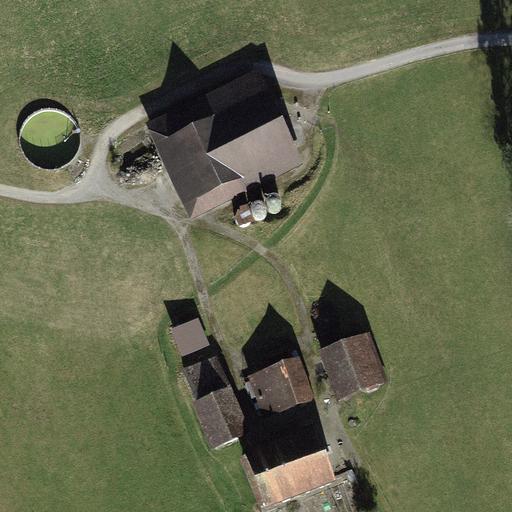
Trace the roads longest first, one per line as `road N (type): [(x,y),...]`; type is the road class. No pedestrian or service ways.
road 1 (track): [(511,43),(478,41),(335,81),(242,64),(96,148),(104,195),(26,199),(0,191)]
road 2 (track): [(104,195),(256,244),(298,287),(331,417),(384,501)]
road 3 (track): [(308,347),(233,370),(169,214)]
